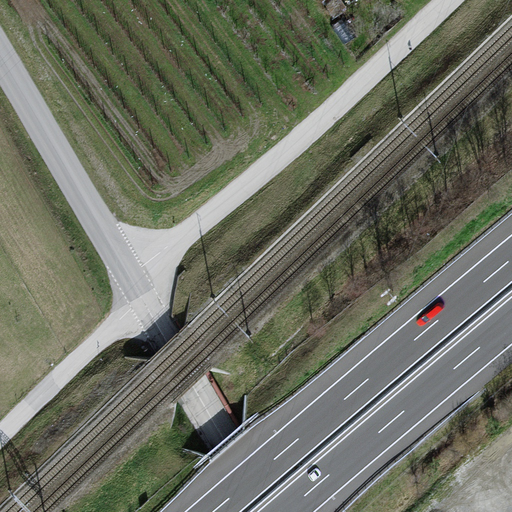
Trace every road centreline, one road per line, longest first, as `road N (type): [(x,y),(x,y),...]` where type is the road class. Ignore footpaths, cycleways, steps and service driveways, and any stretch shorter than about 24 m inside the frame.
road 1 (unclassified): [(141,300),(450,0)]
road 2 (motorway): [(511,256),(212,511)]
road 3 (motorway): [(287,511),(511,321)]
road 4 (unclassified): [(141,300),(0,60)]
road 5 (unclassified): [(264,511),(141,300)]
road 6 (unclassified): [(0,433),(141,300)]
